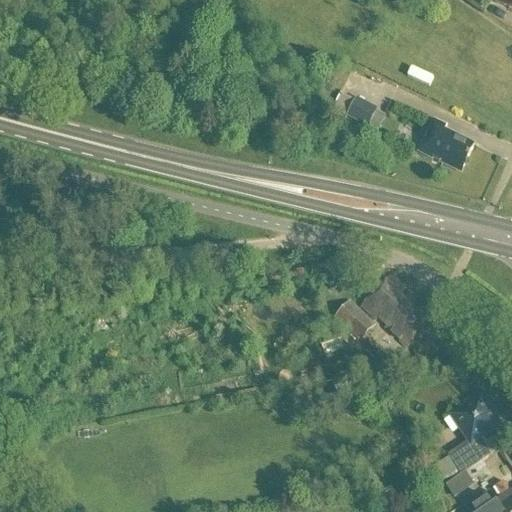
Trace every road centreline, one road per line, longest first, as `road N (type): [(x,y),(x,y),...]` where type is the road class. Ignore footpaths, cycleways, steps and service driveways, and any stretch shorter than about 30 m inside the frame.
road 1 (unclassified): [(511,348),(390,255),(0,156)]
road 2 (primary): [(511,243),(0,120)]
road 3 (track): [(314,235),(0,266)]
